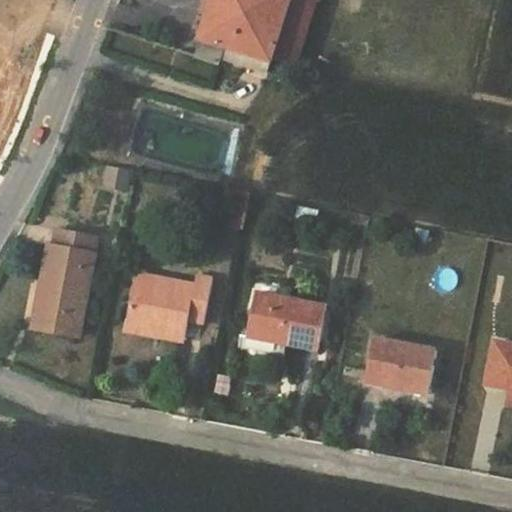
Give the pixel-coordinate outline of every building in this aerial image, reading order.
[(290,0),(214,0),(197,58),(221,65),(222,60),(226,47),(274,61),(274,59),(290,0)] [(290,0),(274,59),(297,62),(316,1),(320,3),(321,0),(290,0)] [(274,61),(226,47),(222,60),(270,74),(274,61)] [(253,194),(236,191),(229,223),(247,226),(253,194)] [(298,206),(296,219),(317,224),(320,210),(298,206)] [(54,247),(38,329),(80,338),(99,239),(57,231),(54,247)] [(33,328),(38,329),(54,247),(49,246),(33,328)] [(138,275),(129,319),(165,327),(164,332),(186,336),(189,321),(190,313),(208,316),(215,279),(197,276),(196,285),(138,275)] [(257,293),(249,332),(288,339),(287,343),(321,350),(328,307),(257,293)] [(206,324),(208,316),(190,313),(189,321),(206,324)] [(165,327),(129,319),(126,330),(185,342),(186,336),(164,332),(165,327)] [(288,339),(249,332),(248,336),(287,343),(288,339)] [(375,339),(368,378),(387,382),(386,386),(430,395),(439,351),(375,339)] [(511,345),(494,342),(486,380),(505,384),(504,388),(509,389),(511,389),(511,345)] [(387,382),(368,378),(367,383),(386,386),(387,382)] [(485,384),(504,388),(505,384),(486,380),(485,384)]
